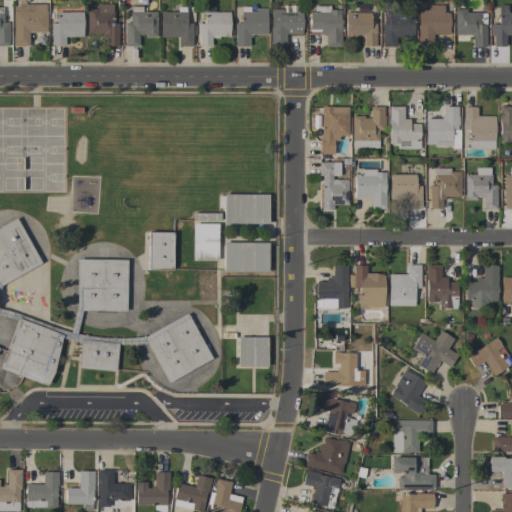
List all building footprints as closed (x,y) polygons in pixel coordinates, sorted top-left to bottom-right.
[(28,32),(28,46),(13,46),(12,6),(19,6),(19,4),(45,4),(45,11),(46,11),(46,32),(28,32)] [(117,46),(105,46),(105,37),(102,37),(102,34),(86,34),(86,9),(97,9),(97,4),(112,4),(112,12),(113,12),(113,24),(117,24),(117,46)] [(156,37),(144,37),(144,35),(138,35),(138,46),(124,46),(124,23),(130,23),(130,12),(131,12),(131,5),(142,5),(142,12),(156,12),(156,37)] [(301,34),(285,34),(285,46),(270,46),(270,28),(271,9),(282,9),(282,12),(284,12),(284,5),(296,5),(296,12),(301,12),(301,34)] [(443,5),(443,13),(448,12),(448,30),(438,30),(438,34),(432,34),(432,47),(417,47),(417,29),(418,29),(418,10),(427,10),(427,5),(443,5)] [(511,13),(511,35),(504,35),(504,47),(493,47),(493,36),(490,36),(490,24),(498,25),(498,12),(499,13),(499,5),(507,5),(507,13),(511,13)] [(192,46),(178,46),(178,37),(160,37),(160,12),(177,12),(177,6),(186,7),(186,12),(186,23),(192,23),(192,46)] [(266,35),(251,34),(251,37),(248,37),(248,47),(234,46),(234,23),(240,23),(240,12),(241,12),(241,6),(250,6),(250,12),(255,12),(255,8),(267,8),(266,35)] [(329,6),(329,10),(340,10),(340,13),(339,13),(339,32),(340,32),(340,47),(325,47),(325,34),(319,34),(319,31),(309,32),(309,12),(314,12),(314,6),(329,6)] [(413,37),(395,37),(395,47),(382,47),(382,24),(380,24),(380,6),(400,6),(400,13),(413,12),(413,37)] [(485,47),(473,47),(473,37),(470,37),(470,34),(454,34),(454,9),(466,9),(466,12),(480,12),(480,13),(485,13),(485,47)] [(0,11),(8,11),(8,46),(0,46),(0,11)] [(64,37),(64,46),(51,46),(51,23),(56,23),(56,12),(82,12),(82,37),(64,37)] [(229,36),(218,36),(218,38),(210,38),(210,45),(198,45),(198,36),(196,36),(196,24),(203,24),(203,12),(229,12),(229,36)] [(375,46),(363,46),(363,35),(355,35),(355,37),(344,37),(344,12),(353,12),(370,12),(370,23),(375,23),(375,46)] [(346,106),(347,136),(337,136),(337,141),(332,141),(332,153),(318,153),(318,140),(321,140),(321,106),(332,106),(346,106)] [(388,106),(403,106),(403,119),(408,119),(408,124),(419,124),(419,141),(414,141),(414,149),(399,149),(399,143),(388,143),(388,106)] [(511,141),(510,141),(510,144),(498,143),(498,106),(511,106),(511,141)] [(351,147),(351,116),(363,116),(363,118),(369,118),(369,107),(383,107),(383,116),(384,116),(384,130),(378,130),(378,147),(351,147)] [(435,146),(435,144),(424,144),(424,119),(440,119),(440,116),(443,116),(443,107),(457,107),(457,116),(458,116),(458,125),(456,125),(456,130),(451,130),(451,146),(435,146)] [(462,107),(476,107),(476,116),(494,116),(494,149),(468,149),(468,129),(463,130),(462,107)] [(347,205),(332,205),(332,208),(321,208),(321,204),(320,183),(321,183),(321,176),(318,176),(318,162),(338,162),(338,176),(333,176),(331,176),(331,180),(347,179),(347,205)] [(495,209),(482,209),(482,197),(475,197),(475,199),(464,199),(464,174),(475,174),(475,167),(489,167),(489,174),(490,174),(490,185),(495,185),(495,209)] [(511,208),(503,208),(503,174),(508,174),(508,167),(511,167),(511,208)] [(460,196),(444,196),(444,199),(441,199),(441,208),(429,208),(429,197),(426,197),(426,187),(429,187),(429,186),(433,186),(433,174),(434,174),(434,168),(449,168),(449,171),(460,171),(460,196)] [(385,177),(384,177),(384,194),(385,194),(385,209),(370,209),(370,198),(354,198),(354,175),(358,175),(358,169),(375,169),(375,172),(385,172),(385,177)] [(415,174),(415,186),(421,186),(420,208),(407,208),(407,199),(389,199),(389,174),(415,174)] [(267,194),(267,224),(223,223),(223,208),(218,208),(218,196),(223,196),(223,194),(267,194)] [(0,285),(0,226),(15,218),(40,263),(0,285)] [(217,261),(192,260),(192,223),(217,224),(217,261)] [(172,269),(147,269),(148,232),(172,232),(172,269)] [(267,242),(267,272),(223,272),(223,242),(267,242)] [(126,260),(126,311),(76,310),(76,259),(126,260)] [(420,288),(414,288),(414,306),(388,306),(388,274),(406,274),(406,264),(420,265),(420,288)] [(346,297),(346,308),(334,308),(334,299),(315,299),(315,281),(325,281),(325,278),(331,278),(332,265),(346,265),(346,297)] [(383,306),(358,306),(358,288),(348,288),(348,275),(353,275),(353,265),(365,265),(365,273),(374,273),(383,275),(383,306)] [(456,308),(451,308),(438,308),(439,299),(436,299),(436,301),(426,301),(426,280),(425,280),(425,265),(440,265),(440,277),(446,277),(446,282),(456,282),(456,308)] [(496,302),(487,302),(486,308),(471,307),(471,299),(465,299),(465,281),(476,281),(476,278),(482,278),(482,265),(496,265),(496,302)] [(511,305),(511,306),(511,303),(500,303),(500,277),(511,277),(511,305)] [(168,382),(143,338),(186,313),(211,358),(168,382)] [(0,369),(0,366),(17,318),(61,335),(52,373),(46,386),(0,369)] [(432,341),(439,330),(452,338),(446,348),(457,355),(449,367),(438,361),(437,362),(438,363),(435,367),(434,366),(429,374),(427,373),(426,374),(421,371),(423,369),(415,365),(421,355),(410,348),(419,332),(432,341)] [(266,367),(237,366),(237,337),(267,337),(266,367)] [(511,363),(493,375),(483,361),(473,367),(465,355),(478,347),(479,348),(488,342),(488,341),(495,337),(501,347),(496,350),(501,356),(506,353),(511,363)] [(78,368),(80,340),(118,343),(115,371),(78,368)] [(355,372),(363,372),(363,383),(354,383),(354,386),(349,386),(349,383),(340,383),(340,385),(322,385),(322,371),(336,371),(336,368),(338,368),(338,363),(332,363),(332,352),(340,352),(340,353),(355,353),(355,372)] [(415,396),(425,402),(417,415),(405,407),(406,405),(397,399),(397,400),(389,395),(394,386),(393,386),(403,369),(424,382),(415,396)] [(511,417),(497,417),(497,404),(511,404),(511,400),(511,394),(509,394),(509,385),(511,385),(511,417)] [(327,411),(317,409),(321,394),(322,394),(322,390),(337,392),(336,397),(335,397),(334,399),(346,402),(346,401),(354,403),(351,414),(346,413),(345,417),(355,420),(351,435),(340,432),(339,436),(323,431),(327,411)] [(430,420),(430,434),(417,434),(417,452),(400,452),(391,452),(391,429),(393,429),(393,420),(430,420)] [(511,451),(491,451),(491,437),(509,437),(509,423),(511,423),(511,451)] [(304,466),(307,452),(315,454),(315,452),(318,453),(320,445),(322,445),(324,438),(349,443),(345,464),(342,463),(340,474),(304,466)] [(501,472),(489,471),(489,456),(503,456),(503,458),(511,458),(511,487),(501,487),(501,472)] [(397,488),(397,477),(403,477),(403,474),(389,473),(390,457),(426,457),(426,474),(434,474),(434,488),(397,488)] [(112,484),(128,484),(128,501),(108,500),(108,506),(97,506),(98,469),(112,470),(112,478),(112,484)] [(20,489),(19,489),(18,511),(0,511),(0,487),(2,487),(2,484),(6,485),(6,470),(20,470),(20,489)] [(333,508),(322,505),(322,506),(310,503),(313,487),(302,484),(305,470),(319,473),(318,475),(331,478),(331,477),(339,479),(336,488),(338,488),(333,508)] [(93,486),(94,486),(94,497),(91,497),(91,510),(83,510),(83,504),(65,504),(65,488),(78,488),(78,471),(93,471),(93,486)] [(57,486),(55,486),(55,499),(56,499),(56,507),(45,507),(25,507),(25,484),(42,484),(42,472),(57,472),(57,486)] [(168,490),(165,490),(165,511),(153,511),(153,505),(136,505),(136,490),(135,490),(135,482),(146,482),(146,488),(150,488),(150,486),(154,486),(154,472),(168,472),(168,490)] [(207,492),(205,492),(203,504),(202,511),(192,510),(172,506),(174,499),(173,499),(177,483),(193,487),(196,475),(210,478),(207,492)] [(208,511),(209,511),(208,511),(216,479),(231,482),(228,494),(241,497),(240,503),(238,511),(208,511)] [(399,511),(399,494),(413,494),(413,493),(432,493),(432,508),(419,508),(419,511),(399,511)] [(511,511),(489,511),(489,510),(500,510),(500,503),(501,503),(501,493),(511,493),(511,511)]
